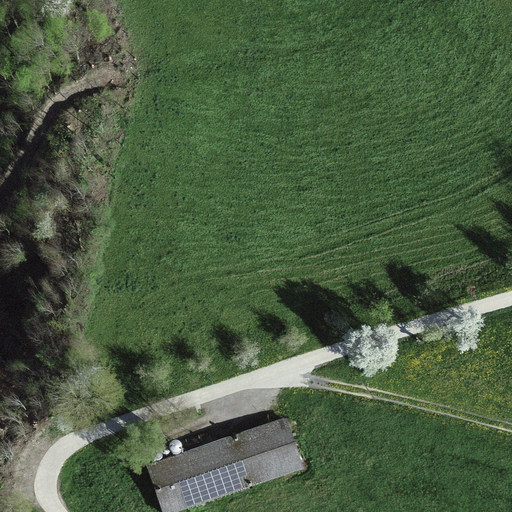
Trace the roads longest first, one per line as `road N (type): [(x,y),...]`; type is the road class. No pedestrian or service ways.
road 1 (track): [(511,426),(271,371)]
road 2 (track): [(0,198),(61,95),(100,76),(140,83)]
